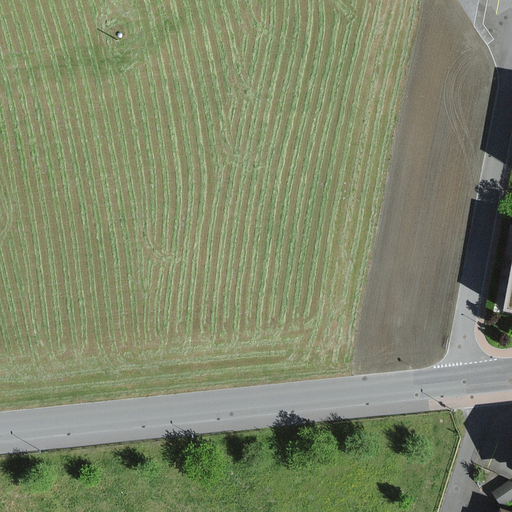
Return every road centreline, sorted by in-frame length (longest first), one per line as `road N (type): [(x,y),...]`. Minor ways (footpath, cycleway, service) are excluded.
road 1 (unclassified): [(0,428),(462,381)]
road 2 (residential): [(462,381),(461,348),(509,85),(510,0)]
road 3 (residential): [(481,378),(483,400),(451,511)]
